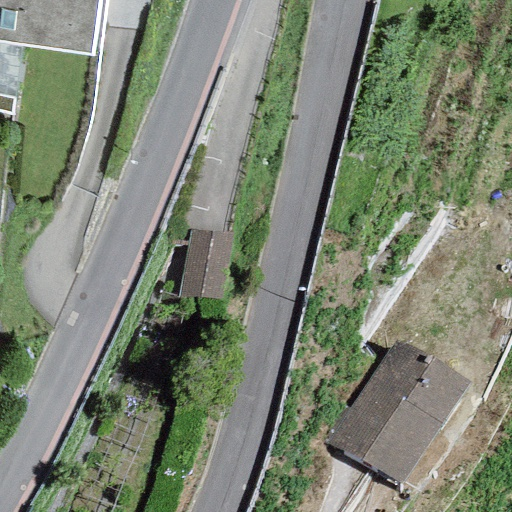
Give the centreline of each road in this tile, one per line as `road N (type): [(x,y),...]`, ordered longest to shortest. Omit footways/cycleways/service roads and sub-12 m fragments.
road 1 (tertiary): [(215,0),(36,436),(0,496)]
road 2 (tertiary): [(222,511),(262,372),(341,0)]
